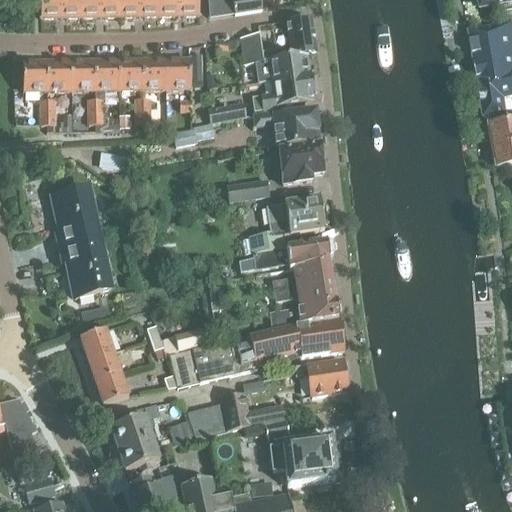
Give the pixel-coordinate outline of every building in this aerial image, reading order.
[(38,0),(39,22),(60,21),(59,0),(38,0)] [(59,0),(60,21),(80,21),(79,0),(59,0)] [(79,0),(80,21),(99,21),(98,0),(79,0)] [(98,0),(99,21),(119,20),(118,0),(98,0)] [(118,0),(119,20),(139,20),(138,0),(118,0)] [(138,0),(139,20),(159,20),(158,0),(138,0)] [(158,0),(159,20),(178,19),(177,0),(158,0)] [(177,0),(178,19),(200,19),(199,0),(177,0)] [(234,18),(262,12),(259,0),(241,0),(231,2),(234,18)] [(511,12),(511,0),(480,0),(482,11),(503,7),(505,14),(511,12)] [(283,25),(272,27),(275,51),(277,61),(289,59),(303,58),(316,55),(310,21),(283,25)] [(468,34),(475,72),(511,65),(511,27),(511,26),(468,34)] [(258,37),(240,40),(244,67),(257,66),(260,86),(272,85),(307,78),(303,58),(289,59),(277,61),(269,62),(263,63),(261,53),(258,37)] [(275,51),(261,53),(263,63),(269,62),(277,61),(275,51)] [(190,94),(189,62),(165,63),(166,94),(190,94)] [(117,63),(93,64),(94,96),(94,102),(101,102),(101,95),(118,95),(117,63)] [(142,95),(141,63),(117,63),(118,95),(142,95)] [(165,63),(141,63),(142,95),(166,94),(165,63)] [(69,64),(45,65),(46,96),(70,96),(69,64)] [(94,96),(93,64),(69,64),(70,96),(94,96)] [(22,97),(46,96),(45,65),(21,65),(22,97)] [(511,65),(475,72),(484,120),(506,116),(503,100),(511,98),(511,65)] [(309,77),(307,78),(272,85),(273,98),(252,101),(254,115),(275,111),(275,108),(310,104),(310,102),(313,101),(309,77)] [(206,92),(215,91),(214,79),(206,80),(206,92)] [(87,102),(87,115),(101,115),(101,102),(94,102),(87,102)] [(134,102),(135,115),(149,114),(149,102),(134,102)] [(39,104),(40,116),(54,116),(54,103),(39,104)] [(179,114),(190,114),(190,104),(179,104),(179,114)] [(245,120),(242,106),(207,114),(210,127),(211,127),(245,120)] [(272,127),(275,149),(319,144),(315,112),(272,117),(272,115),(252,117),(253,129),(272,127)] [(149,127),(149,114),(135,115),(135,127),(149,127)] [(102,128),(101,115),(87,115),(87,128),(102,128)] [(54,129),(54,116),(40,116),(40,129),(54,129)] [(120,132),(129,132),(129,119),(120,119),(120,132)] [(63,131),(63,136),(71,136),(71,120),(63,120),(63,131)] [(495,142),(496,148),(511,145),(511,122),(492,127),(492,129),(490,131),(492,141),(495,142)] [(213,139),(211,127),(210,127),(210,128),(193,131),(193,133),(173,138),(175,149),(196,145),(195,143),(213,139)] [(511,168),(511,145),(496,148),(497,155),(495,157),(497,167),(500,168),(500,170),(511,168)] [(312,180),(324,179),(319,146),(276,151),(281,189),(313,185),(312,180)] [(127,175),(128,160),(101,155),(99,170),(127,175)] [(225,191),(227,207),(267,201),(264,185),(225,191)] [(87,191),(51,199),(59,233),(59,234),(55,235),(58,251),(59,252),(98,243),(98,242),(94,226),(87,191)] [(254,241),(249,242),(251,255),(256,254),(284,250),(283,240),(323,233),(318,201),(265,209),(270,238),(254,241)] [(98,243),(59,252),(62,268),(66,267),(66,268),(74,302),(109,294),(102,260),(100,254),(108,252),(106,241),(98,243)] [(253,262),(238,265),(239,276),(255,273),(287,268),(288,272),(291,272),(329,266),(329,262),(328,260),(333,257),(332,246),(326,245),(326,244),(284,250),(285,251),(253,256),(253,262)] [(271,284),(273,293),(332,284),(329,266),(291,272),(292,281),(271,284)] [(335,303),(332,284),(273,293),(275,306),(296,302),(297,308),(335,303)] [(225,297),(223,285),(207,289),(209,300),(225,297)] [(299,327),(338,321),(335,303),(297,308),(297,311),(269,316),(271,332),(299,327)] [(220,305),(211,306),(212,314),(221,312),(220,305)] [(248,340),(191,353),(199,387),(257,373),(256,369),(273,365),(273,362),(298,356),(299,362),(341,356),(342,355),(337,322),(299,327),(266,335),(266,334),(248,338),(248,340)] [(146,332),(150,343),(159,340),(155,329),(146,332)] [(176,356),(216,346),(212,330),(173,339),(176,356)] [(79,342),(86,364),(112,356),(105,333),(79,342)] [(163,351),(159,340),(150,343),(153,354),(163,351)] [(191,353),(169,358),(176,391),(177,392),(199,387),(191,353)] [(120,378),(112,356),(86,364),(94,387),(120,378)] [(310,402),(347,396),(342,363),(294,370),(295,381),(306,379),(310,402)] [(127,400),(120,378),(94,387),(101,409),(127,400)] [(166,393),(176,391),(173,379),(164,381),(166,393)] [(244,397),(220,402),(221,408),(227,435),(265,428),(284,424),(281,409),(247,415),(244,397)] [(5,427),(9,443),(31,438),(37,435),(18,403),(0,406),(0,423),(1,428),(5,427)] [(221,408),(186,417),(195,443),(227,435),(221,408)] [(137,477),(150,472),(148,467),(159,464),(144,419),(135,422),(133,417),(121,421),(123,426),(108,431),(124,476),(135,472),(137,477)] [(284,424),(265,428),(268,443),(287,439),(284,424)] [(174,448),(195,443),(188,425),(168,432),(174,448)] [(13,461),(41,455),(31,438),(9,443),(13,461)] [(287,490),(335,484),(329,441),(281,448),(281,450),(269,452),(272,475),(285,473),(287,490)] [(157,471),(160,481),(178,474),(170,450),(164,452),(169,467),(157,471)] [(51,458),(33,463),(35,472),(53,467),(51,458)] [(33,471),(17,476),(20,487),(36,482),(33,471)] [(48,481),(23,488),(29,506),(54,499),(48,481)] [(162,511),(154,483),(149,484),(148,482),(129,488),(136,511),(162,511)] [(180,488),(185,511),(291,511),(288,496),(250,506),(248,497),(230,501),(228,493),(213,496),(210,482),(180,488)]
